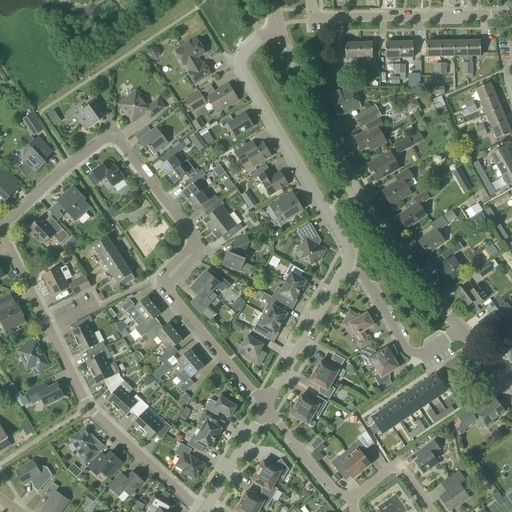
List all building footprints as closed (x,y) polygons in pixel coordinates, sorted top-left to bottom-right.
[(201,65),(196,58),(204,54),(195,39),(174,51),(183,66),(185,65),(189,72),(187,73),(194,84),(209,75),(203,64),(201,65)] [(467,74),(473,74),(473,63),(472,63),(471,57),(480,57),(480,41),(467,42),(467,57),(466,57),(467,63),(467,74)] [(427,58),(440,57),(440,42),(427,42),(427,58)] [(440,57),(454,57),(453,42),(440,42),(440,57)] [(454,57),(466,57),(467,57),(467,42),(453,42),(454,57)] [(346,59),(359,59),(359,43),(345,44),(346,59)] [(359,43),(359,59),(373,59),(372,43),(359,43)] [(386,59),(399,59),(399,43),(386,43),(386,59)] [(399,43),(399,59),(413,59),(413,43),(399,43)] [(354,77),(364,77),(364,66),(354,66),(354,77)] [(480,102),(495,96),(490,84),(475,90),(480,102)] [(185,101),(191,113),(205,105),(205,104),(209,102),(216,113),(237,101),(227,85),(215,93),(211,86),(185,101)] [(361,107),(353,87),(341,92),(340,91),(329,95),(337,117),(361,107)] [(449,93),(450,87),(431,87),(431,95),(444,95),(444,93),(449,93)] [(158,98),(147,106),(136,92),(118,105),(132,123),(146,112),(151,118),(165,107),(158,98)] [(486,115),(500,108),(495,96),(480,102),(486,115)] [(414,98),(406,103),(410,111),(419,107),(414,98)] [(85,131),(99,120),(95,115),(103,109),(95,99),(87,105),(88,107),(75,117),(85,131)] [(466,109),(474,105),(472,100),(464,103),(466,109)] [(474,105),(466,109),(468,114),(476,111),(474,105)] [(491,127),(506,121),(500,108),(486,115),(491,127)] [(366,125),(379,118),(381,117),(377,110),(356,121),(360,129),(366,125)] [(33,137),(43,130),(32,113),(22,120),(33,137)] [(223,127),(228,124),(235,137),(253,127),(245,114),(233,121),(230,116),(220,122),(223,127)] [(197,132),(204,127),(199,118),(192,123),(197,132)] [(379,118),(366,125),(369,131),(355,138),(362,150),(369,146),(371,150),(386,142),(379,130),(384,127),(379,118)] [(506,121),(491,127),(496,139),(511,133),(506,121)] [(477,133),(485,130),(483,125),(474,128),(477,133)] [(151,132),(147,127),(144,130),(147,134),(139,140),(143,146),(145,145),(153,155),(168,144),(156,128),(151,132)] [(485,130),(477,133),(479,138),(487,135),(485,130)] [(208,132),(202,136),(207,146),(214,142),(208,132)] [(198,151),(205,146),(196,133),(189,139),(198,151)] [(34,140),(31,137),(25,142),(29,146),(24,151),(23,160),(25,161),(17,168),(24,176),(31,169),(35,173),(45,163),(43,161),(52,153),(37,138),(34,140)] [(398,154),(413,146),(408,137),(393,145),(398,154)] [(190,143),(187,139),(169,153),(172,158),(160,167),(167,176),(181,165),(177,160),(181,157),(178,153),(186,147),(190,143)] [(252,141),(233,153),(241,165),(249,160),(253,166),(270,156),(263,144),(256,148),(252,141)] [(77,154),(82,160),(90,153),(85,147),(77,154)] [(496,166),(510,157),(504,147),(490,155),(496,166)] [(376,181),(399,168),(390,152),(368,165),(376,181)] [(479,175),(484,172),(478,161),(477,162),(473,155),(467,158),(471,165),(472,164),(479,175)] [(502,176),(511,170),(511,160),(510,157),(496,166),(502,176)] [(197,175),(187,161),(181,165),(167,176),(174,185),(185,176),(189,180),(192,178),(197,175)] [(113,166),(104,164),(103,165),(91,173),(91,174),(86,177),(94,188),(99,184),(99,185),(103,182),(104,183),(107,184),(108,183),(112,189),(124,180),(114,166),(114,167),(113,166)] [(392,206),(411,194),(405,184),(414,178),(408,168),(395,176),(398,182),(383,191),(392,206)] [(459,168),(452,172),(466,194),(473,189),(459,168)] [(0,203),(1,205),(18,189),(0,169),(0,203)] [(511,170),(502,176),(508,187),(511,184),(511,170)] [(205,175),(202,171),(197,175),(192,178),(196,183),(198,181),(205,175)] [(273,177),(269,171),(258,178),(261,184),(262,183),(269,195),(287,185),(280,173),(273,177)] [(484,186),(490,183),(484,172),(479,175),(484,186)] [(490,183),(484,186),(490,196),(495,193),(490,183)] [(195,184),(181,194),(188,203),(191,200),(199,195),(202,192),(195,184)] [(73,220),(87,207),(80,199),(81,197),(72,188),(64,196),(63,196),(57,202),(48,211),(57,221),(62,217),(58,212),(62,208),(73,220)] [(407,229),(426,215),(420,207),(430,199),(424,191),(413,199),(416,204),(398,217),(407,229)] [(188,203),(195,212),(208,201),(202,192),(199,195),(191,200),(188,203)] [(213,205),(219,201),(215,196),(211,198),(212,199),(209,201),(210,201),(213,205)] [(286,205),(282,198),(269,206),(277,219),(284,215),(286,220),(302,210),(296,199),(286,205)] [(219,201),(213,205),(210,207),(214,212),(208,217),(207,217),(202,221),(206,226),(210,231),(229,216),(221,207),(224,205),(220,200),(219,201)] [(250,210),(257,205),(253,201),(247,205),(250,210)] [(472,218),(471,217),(481,211),(478,206),(465,213),(469,220),(470,219),(475,229),(487,222),(481,212),(472,218)] [(491,222),(496,218),(489,207),(484,210),(491,222)] [(242,229),(239,224),(241,222),(233,213),(229,216),(210,231),(214,236),(218,241),(223,237),(229,231),(233,236),(242,229)] [(50,228),(40,217),(34,223),(34,224),(30,228),(33,232),(31,235),(39,243),(41,241),(44,244),(52,236),(60,244),(68,237),(65,233),(56,223),(50,228)] [(427,255),(445,242),(437,232),(448,225),(442,217),(431,224),(435,230),(418,241),(427,255)] [(498,232),(502,229),(496,218),(491,222),(498,232)] [(319,262),(326,250),(316,244),(319,238),(310,224),(296,232),(303,244),(295,257),(311,266),(315,259),(319,262)] [(502,229),(498,232),(503,241),(508,238),(502,229)] [(63,244),(65,247),(74,239),(72,237),(63,244)] [(242,259),(247,247),(246,244),(249,243),(246,237),(232,243),(234,249),(232,255),(227,253),(222,265),(239,272),(244,260),(242,259)] [(94,260),(115,246),(112,241),(110,242),(107,238),(93,247),(97,253),(92,256),(94,260)] [(498,242),(493,246),(498,254),(504,249),(498,242)] [(465,271),(453,256),(463,249),(458,243),(441,256),(444,261),(437,266),(441,271),(443,270),(451,281),(465,271)] [(106,265),(119,256),(117,253),(119,251),(115,246),(94,260),(97,263),(102,260),(106,265)] [(106,278),(127,264),(124,259),(122,260),(119,256),(106,265),(109,271),(104,274),(106,278)] [(491,263),(496,269),(504,263),(499,256),(491,263)] [(276,269),(280,261),(273,257),(268,265),(276,269)] [(482,278),(493,270),(487,262),(476,270),(482,278)] [(127,264),(106,278),(109,281),(114,278),(118,284),(118,283),(121,289),(134,280),(131,275),(129,271),(131,269),(127,264)] [(285,275),(289,278),(285,284),(299,292),(301,290),(303,291),(307,283),(298,278),(302,271),(291,265),(285,275)] [(58,269),(43,276),(52,296),(68,288),(64,281),(70,279),(71,276),(66,266),(59,270),(58,269)] [(198,281),(211,293),(216,287),(221,292),(224,289),(226,290),(230,286),(220,276),(216,281),(206,272),(198,281)] [(99,276),(94,280),(97,285),(103,281),(99,276)] [(74,295),(90,287),(85,277),(69,284),(74,295)] [(206,298),(211,293),(198,281),(190,290),(200,298),(195,303),(204,311),(202,314),(210,321),(216,314),(208,307),(212,303),(206,298)] [(473,290),(468,283),(456,292),(467,307),(473,302),(476,307),(489,297),(480,285),(473,290)] [(283,304),(286,298),(296,304),(301,295),(298,294),(299,292),(285,284),(282,290),(278,287),(275,292),(272,298),(283,304)] [(279,311),(283,304),(272,298),(264,293),(260,301),(267,305),(262,314),(280,325),(282,323),(284,324),(289,316),(279,311)] [(14,304),(10,295),(0,299),(0,320),(4,329),(13,324),(15,325),(16,327),(24,322),(21,316),(22,314),(17,303),(14,304)] [(504,304),(499,297),(488,305),(493,312),(479,322),(488,334),(509,318),(507,316),(511,313),(511,310),(507,303),(504,304)] [(130,301),(121,308),(125,313),(126,312),(134,322),(153,306),(146,298),(134,308),(133,306),(130,301)] [(148,325),(160,315),(153,306),(134,322),(137,326),(134,329),(141,338),(145,335),(152,330),(148,325)] [(356,337),(358,341),(356,342),(361,350),(373,342),(369,335),(367,336),(364,331),(374,325),(366,312),(359,316),(349,310),(341,326),(347,329),(353,338),(356,337)] [(279,327),(280,325),(262,314),(252,331),(256,333),(265,338),(269,332),(277,336),(282,328),(279,327)] [(76,343),(92,335),(86,325),(92,322),(89,316),(78,322),(81,327),(71,332),(76,343)] [(162,343),(175,333),(168,324),(156,334),(155,335),(162,343)] [(156,334),(152,330),(145,335),(141,338),(145,343),(149,340),(155,335),(156,334)] [(256,333),(252,331),(252,330),(248,336),(247,336),(240,348),(246,352),(245,353),(247,354),(244,358),(259,367),(266,355),(260,351),(263,345),(253,339),(256,333)] [(182,341),(175,333),(162,343),(166,348),(162,351),(165,354),(159,359),(163,364),(167,361),(173,356),(170,352),(182,341)] [(94,353),(105,348),(102,343),(97,345),(92,335),(76,343),(81,353),(91,348),(94,353)] [(511,363),(511,362),(511,337),(499,348),(511,363)] [(38,371),(47,366),(36,342),(17,352),(26,371),(35,366),(38,371)] [(92,374),(107,367),(104,360),(110,358),(105,348),(94,353),(97,359),(86,364),(92,374)] [(375,368),(392,358),(387,348),(377,354),(372,350),(361,357),(367,366),(372,363),(375,368)] [(184,370),(197,359),(190,351),(177,361),(184,370)] [(315,371),(332,381),(338,371),(341,365),(341,366),(344,360),(334,354),(331,360),(336,363),(333,368),(321,361),(315,371)] [(398,368),(392,358),(375,368),(378,373),(374,376),(380,386),(389,380),(386,375),(398,368)] [(197,359),(184,370),(191,378),(204,368),(197,359)] [(167,361),(163,364),(164,365),(152,375),(159,384),(162,381),(160,378),(173,368),(167,361)] [(107,367),(92,374),(97,385),(107,380),(110,386),(120,379),(118,374),(120,373),(115,363),(107,367)] [(319,393),(329,399),(335,389),(329,386),(332,381),(315,371),(310,381),(322,388),(319,393)] [(426,382),(436,398),(446,392),(435,375),(426,382)] [(106,402),(115,410),(127,397),(126,396),(133,389),(121,378),(120,379),(110,386),(116,391),(106,402)] [(19,387),(19,379),(8,379),(9,388),(19,387)] [(183,393),(193,384),(190,379),(179,388),(183,393)] [(427,404),(436,398),(426,382),(417,388),(427,404)] [(62,398),(59,391),(60,391),(57,385),(43,392),(40,386),(26,393),(32,405),(41,400),(44,407),(62,398)] [(418,410),(427,404),(417,388),(408,394),(418,410)] [(20,392),(13,397),(20,408),(29,402),(25,396),(23,397),(20,392)] [(409,416),(418,410),(408,394),(399,400),(409,416)] [(136,413),(144,403),(136,395),(131,401),(127,397),(115,410),(124,417),(131,409),(136,413)] [(296,405),(313,415),(318,418),(327,403),(316,397),(313,402),(301,395),(296,405)] [(220,398),(214,407),(208,404),(205,409),(217,416),(220,411),(230,417),(236,407),(220,398)] [(486,426),(505,412),(495,399),(476,413),(486,426)] [(400,422),(409,416),(399,400),(390,406),(400,422)] [(141,433),(153,420),(144,412),(148,407),(144,403),(136,413),(140,417),(132,425),(141,433)] [(346,408),(349,412),(355,407),(351,403),(346,408)] [(310,420),(313,415),(296,405),(290,415),(313,428),(315,423),(310,420)] [(391,428),(400,422),(390,406),(381,412),(391,428)] [(451,407),(445,411),(448,415),(454,412),(451,407)] [(462,435),(467,429),(477,421),(469,409),(457,417),(461,421),(455,430),(462,435)] [(431,410),(426,413),(434,425),(439,421),(436,417),(431,410)] [(206,412),(205,413),(201,414),(200,417),(199,417),(196,428),(201,431),(201,432),(215,440),(216,438),(218,439),(223,431),(218,428),(222,421),(206,412)] [(382,434),(391,428),(381,412),(371,418),(375,424),(380,431),(382,434)] [(153,420),(141,433),(150,441),(158,432),(163,437),(170,427),(166,423),(162,428),(153,420)] [(27,437),(33,433),(26,421),(20,425),(27,437)] [(375,424),(369,428),(374,435),(380,431),(375,424)] [(5,441),(8,439),(0,426),(0,452),(9,447),(5,441)] [(85,466),(96,453),(90,447),(94,445),(85,430),(70,439),(79,454),(78,455),(85,466)] [(201,432),(197,438),(194,436),(188,446),(198,451),(201,446),(211,451),(216,443),(214,442),(215,440),(201,432)] [(315,450),(323,442),(318,437),(310,446),(315,450)] [(345,452),(361,472),(370,465),(361,454),(367,449),(359,440),(345,452)] [(423,474),(438,464),(432,455),(439,450),(433,441),(421,450),(424,455),(414,462),(423,474)] [(195,480),(203,465),(188,456),(191,450),(180,444),(174,454),(181,458),(176,467),(183,471),(182,473),(195,480)] [(353,479),(361,472),(345,452),(331,464),(338,473),(344,468),(353,479)] [(484,459),(488,465),(499,458),(496,452),(484,459)] [(111,454),(106,458),(102,454),(88,469),(97,477),(101,473),(108,479),(122,464),(111,454)] [(258,471),(275,481),(278,476),(283,479),(289,470),(280,460),(275,468),(263,462),(258,471)] [(35,467),(32,462),(15,472),(23,485),(32,480),(35,484),(32,488),(38,493),(52,477),(47,468),(37,466),(35,467)] [(272,487),(275,481),(258,471),(252,481),(264,488),(261,494),(272,499),(277,490),(272,487)] [(449,511),(468,498),(459,485),(465,481),(458,471),(449,478),(455,487),(440,498),(449,511)] [(127,478),(122,474),(109,488),(118,497),(123,491),(129,496),(142,482),(132,473),(127,478)] [(44,511),(60,511),(68,502),(55,492),(58,488),(52,484),(45,494),(50,498),(41,510),(44,511)] [(272,499),(261,494),(258,499),(246,492),(240,502),(258,511),(261,507),(266,510),(272,499)] [(501,498),(497,493),(492,497),(496,502),(501,498)] [(170,511),(173,506),(154,495),(147,507),(155,511),(170,511)] [(382,511),(408,511),(410,511),(399,499),(382,511)] [(257,511),(258,511),(240,502),(235,511),(257,511)]
